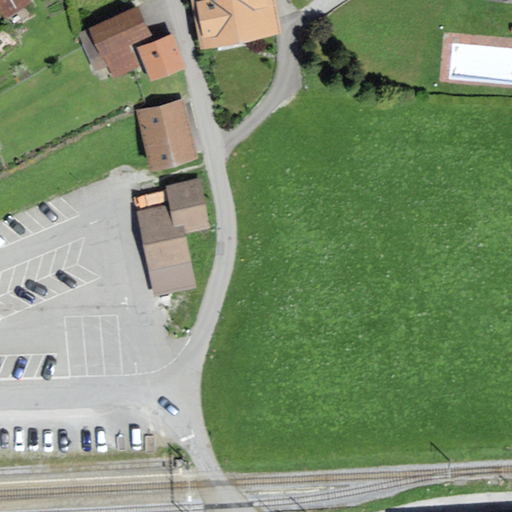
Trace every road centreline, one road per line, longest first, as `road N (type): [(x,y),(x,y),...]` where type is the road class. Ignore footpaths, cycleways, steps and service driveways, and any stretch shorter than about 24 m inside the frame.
road 1 (residential): [(178,0),(220,141),(227,256),(175,392)]
road 2 (unclassified): [(0,397),(175,392)]
road 3 (residential): [(175,392),(229,505),(240,511)]
